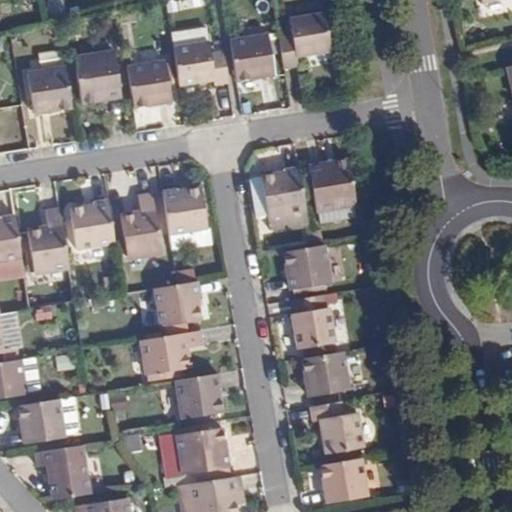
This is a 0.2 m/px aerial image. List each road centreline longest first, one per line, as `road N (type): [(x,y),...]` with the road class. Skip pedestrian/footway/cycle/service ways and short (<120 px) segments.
road 1 (residential): [(218,140),(283,501),(278,511)]
road 2 (residential): [(455,218),(440,231),(422,275),(426,302),(465,360),(487,511)]
road 3 (residential): [(0,176),(218,140)]
road 4 (residential): [(218,140),(430,109)]
